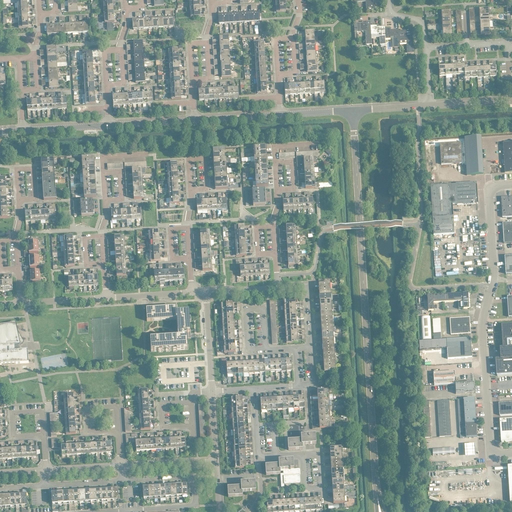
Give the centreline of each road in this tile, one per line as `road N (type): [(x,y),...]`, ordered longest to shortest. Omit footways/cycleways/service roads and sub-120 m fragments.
road 1 (tertiary): [(354,110),(379,504)]
road 2 (residential): [(511,452),(500,453),(489,439),(482,329),(494,266),(490,195),(511,184)]
road 3 (residential): [(85,511),(195,505),(193,476),(122,480)]
